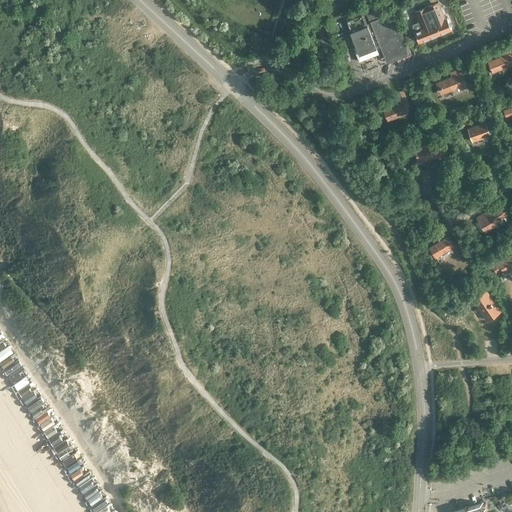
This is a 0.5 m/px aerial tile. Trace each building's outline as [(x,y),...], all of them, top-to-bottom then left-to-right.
[(447,18),(446,19),(439,1),(440,0),(424,0),(427,6),(414,11),(422,28),(414,31),(419,42),(451,29),(447,18)] [(385,58),(408,49),(407,46),(393,11),(378,17),(376,13),(368,16),(370,22),(366,23),(361,11),(345,18),(350,31),(356,47),(358,51),(366,48),(367,50),(376,47),(375,44),(379,43),(384,55),(385,58)] [(492,72),(511,63),(511,56),(510,53),(488,61),(491,69),(490,69),(491,71),(491,70),(492,72)] [(462,77),(466,75),(463,67),(453,71),(454,75),(439,81),(441,86),(440,86),(442,93),(465,84),(462,77)] [(261,83),(256,78),(251,83),(257,88),(261,83)] [(406,106),(409,105),(403,90),(396,92),(400,103),(384,110),(388,120),(408,112),(406,106)] [(485,121),(467,127),(472,141),(490,135),(485,121)] [(438,154),(435,147),(434,141),(414,148),(418,160),(437,154),(438,154)] [(443,144),(435,147),(438,154),(437,154),(438,158),(447,155),(443,144)] [(493,207),(476,217),(483,228),(485,231),(496,225),(494,221),(500,218),(500,219),(502,218),(501,217),(503,216),(503,215),(508,212),(504,205),(499,208),(495,210),(493,207)] [(436,257),(455,245),(451,240),(450,241),(447,237),(429,247),(436,257)] [(511,253),(502,260),(499,255),(489,262),(496,272),(501,269),(504,273),(511,268),(511,253)] [(486,290),(472,299),(486,319),(500,310),(486,290)] [(485,511),(483,502),(450,511),(485,511)]
